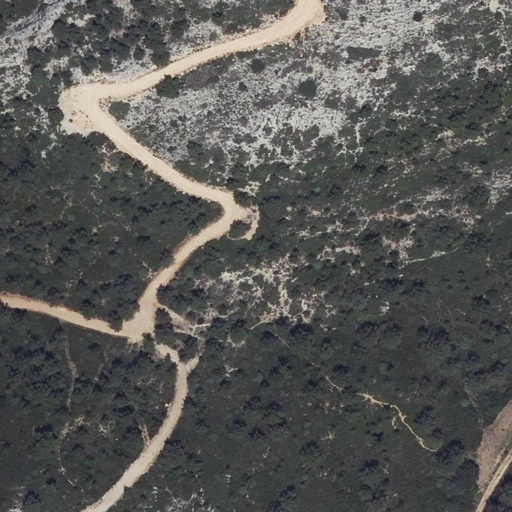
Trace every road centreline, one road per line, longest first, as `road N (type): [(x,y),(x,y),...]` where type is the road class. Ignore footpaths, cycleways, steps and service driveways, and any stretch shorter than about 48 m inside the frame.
road 1 (track): [(132,335),(169,270),(212,229),(231,223),(234,211),(228,196),(186,183),(133,146),(95,106),(98,92),(273,34),(296,24),(310,0)]
road 2 (track): [(0,300),(153,340),(180,361),(170,429),(145,468),(97,511)]
